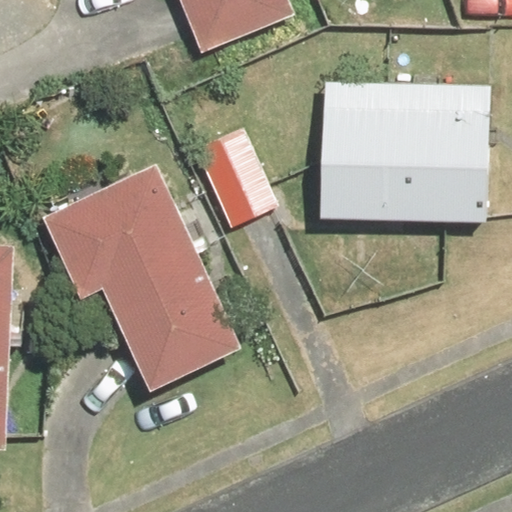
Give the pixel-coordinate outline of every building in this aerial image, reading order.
[(301,4),(299,0),(189,0),(206,42),(301,4)] [(332,75),(328,207),(493,212),(496,80),(332,75)] [(251,127),(201,155),(241,226),(291,197),(251,127)] [(251,334),(164,156),(48,212),(86,291),(110,280),(158,379),(251,334)] [(0,438),(17,439),(19,236),(0,236),(0,438)]
